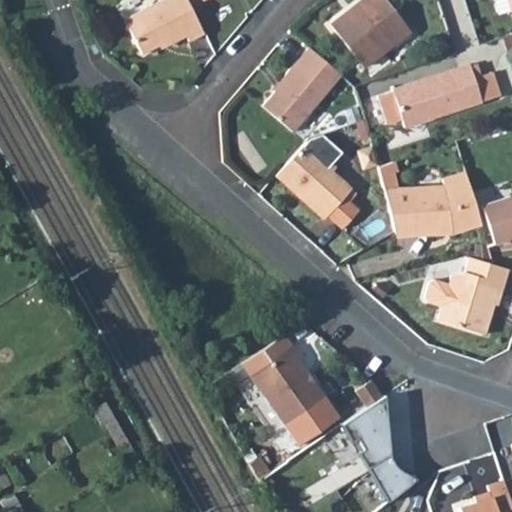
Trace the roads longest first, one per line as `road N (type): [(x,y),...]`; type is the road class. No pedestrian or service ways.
road 1 (residential): [(163,146),(415,365),(509,396)]
road 2 (residential): [(298,0),(163,146)]
road 3 (residential): [(56,0),(83,75),(163,146)]
